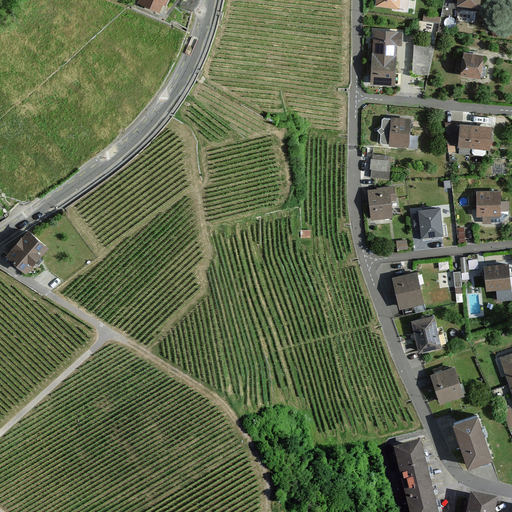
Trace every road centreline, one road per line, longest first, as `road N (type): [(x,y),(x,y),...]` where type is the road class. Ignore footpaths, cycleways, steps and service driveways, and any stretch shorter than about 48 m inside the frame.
road 1 (tertiary): [(0,236),(117,154),(155,117),(185,71),(209,0)]
road 2 (residential): [(511,492),(449,462),(400,361),(365,259)]
road 3 (residential): [(365,259),(354,178),(359,99)]
road 4 (residential): [(359,99),(511,106)]
road 5 (residential): [(365,259),(511,243)]
